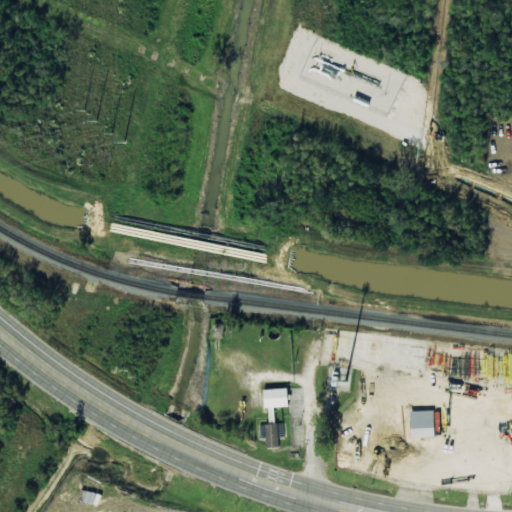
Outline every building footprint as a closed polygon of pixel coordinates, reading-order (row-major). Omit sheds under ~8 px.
[(223,338),(225,323),(210,321),(209,336),(223,338)] [(332,355),(334,335),(428,346),(425,366),(332,355)] [(511,484),(498,485),(490,364),(503,363),(511,484)] [(265,407),(288,406),(288,388),(264,389),(265,407)] [(435,436),(434,410),(411,411),(412,437),(435,436)] [(260,438),(266,438),(267,447),(279,447),(279,437),(284,437),(284,423),(260,424),(260,438)] [(97,508),(100,497),(82,492),(79,503),(97,508)]
